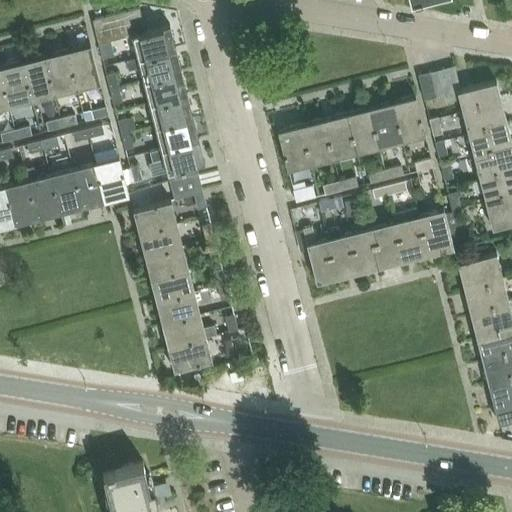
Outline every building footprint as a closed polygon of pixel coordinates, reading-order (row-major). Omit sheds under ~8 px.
[(132,34),(134,33),(143,31),(137,7),(126,10),(132,34)] [(121,37),(132,34),(126,10),(114,13),(121,37)] [(109,40),(121,37),(114,13),(103,16),(109,40)] [(104,41),(107,40),(109,40),(103,16),(92,19),(98,43),(104,41)] [(168,24),(143,31),(134,33),(140,55),(140,56),(172,48),(167,27),(168,26),(168,24)] [(104,41),(98,43),(102,57),(110,55),(113,54),(109,40),(107,40),(104,41)] [(99,79),(90,44),(89,45),(89,46),(67,52),(75,83),(97,78),(98,80),(99,79)] [(146,78),(178,70),(172,48),(140,56),(140,55),(125,59),(128,69),(143,65),(146,78)] [(45,57),(53,89),(75,83),(67,52),(45,57)] [(53,89),(45,57),(22,63),(30,95),(53,89)] [(0,68),(0,71),(7,101),(30,95),(22,63),(0,68)] [(443,68),(448,92),(460,89),(460,88),(454,65),(443,68)] [(437,95),(443,93),(448,92),(443,68),(431,71),(437,95)] [(152,102),(184,93),(178,70),(146,78),(152,102)] [(106,73),(109,88),(118,86),(114,71),(106,73)] [(437,95),(431,71),(418,74),(424,98),(437,95)] [(478,99),(498,94),(495,81),(496,81),(496,79),(460,88),(460,89),(448,92),(443,93),(445,101),(460,97),(463,109),(479,105),(478,99)] [(122,100),(118,86),(109,88),(113,103),(122,100)] [(159,125),(191,116),(184,93),(152,102),(159,125)] [(392,102),(401,137),(423,132),(423,134),(425,133),(415,94),(414,95),(414,96),(392,102)] [(484,123),(504,118),(498,94),(478,99),(479,105),(463,109),(469,132),(485,128),(484,123)] [(377,143),(379,143),(401,137),(392,102),(369,108),(377,143)] [(91,109),(93,118),(108,114),(106,105),(91,109)] [(355,149),(377,143),(369,108),(346,113),(355,149)] [(74,113),(60,117),(62,126),(77,122),(74,113)] [(332,154),(355,149),(346,113),(323,119),(332,154)] [(165,147),(196,139),(191,116),(159,125),(164,146),(165,147)] [(428,118),(433,135),(442,133),(438,116),(428,118)] [(60,117),(45,121),(47,130),(62,126),(60,117)] [(117,119),(121,135),(130,133),(126,117),(117,119)] [(469,132),(475,155),(491,151),(489,145),(509,140),(504,118),(484,123),(485,128),(469,132)] [(309,160),(310,160),(332,154),(323,119),(300,125),(309,160)] [(101,124),(88,127),(90,136),(103,133),(101,124)] [(29,125),(14,129),(16,137),(31,134),(29,125)] [(288,165),(309,160),(300,125),(279,130),(278,128),(277,129),(287,168),(288,167),(288,165)] [(88,127),(72,131),(74,140),(90,136),(88,127)] [(14,129),(0,132),(0,134),(2,141),(16,137),(14,129)] [(134,146),(130,133),(121,135),(125,149),(134,146)] [(56,135),(42,139),(44,148),(58,145),(56,135)] [(42,139),(26,143),(29,152),(44,148),(42,139)] [(202,160),(196,139),(165,147),(164,146),(149,150),(151,161),(167,156),(170,169),(169,169),(169,171),(204,161),(204,160),(202,160)] [(434,141),(438,155),(447,153),(443,139),(434,141)] [(495,168),(511,163),(511,150),(509,140),(489,145),(491,151),(475,155),(480,178),(496,174),(495,168)] [(0,159),(12,156),(10,147),(0,149),(0,159)] [(128,193),(122,167),(119,155),(117,155),(118,156),(96,161),(105,197),(127,191),(127,193),(128,193)] [(416,171),(432,166),(433,166),(431,157),(413,161),(416,171)] [(96,161),(95,161),(73,167),(82,203),(105,197),(96,161)] [(440,164),(444,179),(453,177),(449,161),(440,164)] [(133,181),(142,179),(138,163),(129,165),(133,181)] [(480,178),(486,201),(502,197),(501,191),(511,188),(511,163),(495,168),(496,174),(480,178)] [(401,164),(383,169),(386,178),(403,174),(401,164)] [(37,214),(60,208),(51,173),(36,177),(33,165),(23,167),(26,179),(28,179),(37,214)] [(73,167),(69,168),(51,173),(60,208),(82,203),(73,167)] [(383,169),(368,173),(370,182),(386,178),(383,169)] [(206,206),(198,177),(197,172),(169,179),(173,199),(193,194),(197,208),(206,206)] [(355,175),(338,180),(340,189),(357,185),(355,175)] [(292,189),(294,201),(315,196),(312,184),(305,186),(303,176),(290,180),(292,189)] [(14,220),(37,214),(28,179),(26,179),(5,185),(14,220)] [(406,189),(404,180),(404,179),(387,184),(390,193),(406,189)] [(338,180),(322,184),(324,193),(340,189),(338,180)] [(371,188),(374,197),(390,193),(387,184),(371,188)] [(5,185),(0,185),(0,223),(14,220),(5,185)] [(486,201),(492,225),(491,225),(491,226),(511,221),(511,188),(501,191),(502,197),(486,201)] [(447,193),(451,210),(460,207),(456,191),(447,193)] [(329,198),(318,201),(319,201),(321,211),(332,208),(329,198)] [(173,224),(173,223),(167,202),(169,201),(169,200),(134,209),(134,210),(136,210),(142,232),(173,224)] [(351,200),(344,201),(347,216),(354,214),(351,200)] [(423,226),(420,214),(419,214),(416,205),(392,212),(395,220),(397,220),(400,232),(395,233),(401,257),(424,251),(418,227),(423,226)] [(443,208),(420,214),(423,226),(418,227),(424,251),(452,244),(452,246),(453,246),(445,213),(445,212),(443,206),(442,207),(443,208)] [(455,211),(445,213),(450,231),(460,229),(455,211)] [(378,263),(401,257),(395,233),(400,232),(397,220),(395,220),(374,226),(377,237),(372,239),(378,263)] [(201,225),(205,239),(214,237),(210,222),(201,225)] [(179,246),(173,224),(142,232),(148,254),(179,246)] [(317,279),(333,275),(326,250),(331,249),(328,237),(316,240),(312,225),(302,227),(316,281),(317,280),(317,279)] [(374,226),(372,226),(351,231),(354,243),(349,244),(355,269),(378,263),(372,239),(377,237),(374,226)] [(333,275),(355,269),(349,244),(354,243),(351,231),(340,234),(339,227),(326,230),(328,237),(331,249),(326,250),(333,275)] [(460,229),(450,231),(453,246),(464,243),(460,229)] [(205,239),(208,254),(217,251),(214,237),(205,239)] [(185,269),(184,268),(179,246),(148,254),(154,277),(185,269)] [(501,276),(495,253),(496,253),(496,252),(457,262),(458,263),(459,262),(466,290),(487,285),(486,280),(501,276)] [(213,270),(217,286),(225,284),(221,268),(213,270)] [(191,293),(190,291),(185,269),(154,277),(160,301),(191,293)] [(507,299),(501,276),(486,280),(487,285),(466,290),(472,313),(493,308),(492,303),(507,299)] [(217,286),(220,299),(229,297),(225,284),(217,286)] [(166,323),(196,315),(191,293),(160,301),(166,323)] [(511,322),(511,319),(507,299),(492,303),(493,308),(472,313),(478,337),(499,332),(497,327),(511,322)] [(237,328),(233,313),(224,316),(228,330),(237,328)] [(166,323),(172,346),(202,338),(202,337),(216,333),(213,323),(199,327),(196,315),(166,323)] [(503,348),(511,346),(511,322),(497,327),(499,332),(478,337),(484,359),(504,354),(503,348)] [(243,351),(239,337),(230,339),(234,353),(243,351)] [(172,346),(177,366),(175,367),(175,368),(210,359),(210,358),(208,358),(202,338),(172,346)] [(511,371),(511,346),(503,348),(504,354),(484,359),(490,382),(510,377),(509,372),(511,371)] [(511,371),(509,372),(510,377),(490,382),(495,405),(511,400),(511,371)] [(511,400),(495,405),(499,419),(497,419),(497,421),(511,417),(511,400)] [(155,511),(154,509),(158,508),(155,497),(166,494),(164,485),(158,487),(155,484),(152,485),(149,473),(145,474),(142,461),(143,461),(142,460),(112,468),(112,467),(105,469),(106,469),(102,470),(102,472),(103,471),(112,511),(155,511)]
